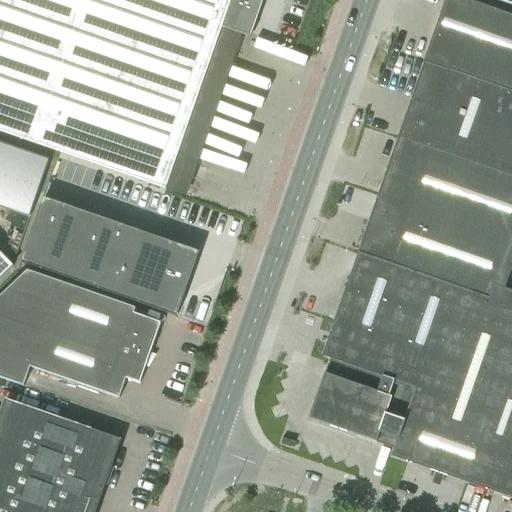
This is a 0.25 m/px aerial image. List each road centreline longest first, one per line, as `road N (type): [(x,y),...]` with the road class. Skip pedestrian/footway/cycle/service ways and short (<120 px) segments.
road 1 (tertiary): [(209,449),(367,0)]
road 2 (unclassified): [(209,449),(377,511)]
road 3 (unknown): [(289,0),(259,84),(260,105),(298,128)]
